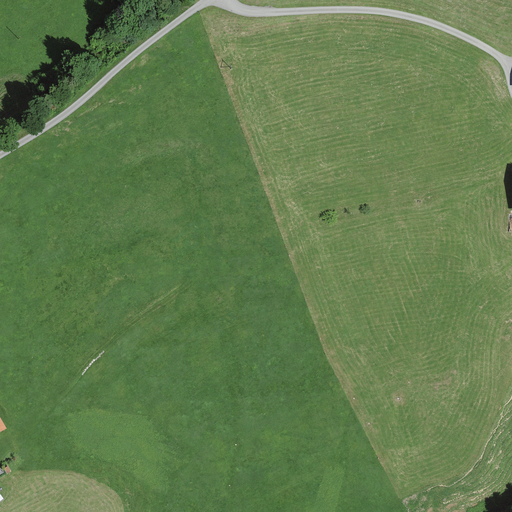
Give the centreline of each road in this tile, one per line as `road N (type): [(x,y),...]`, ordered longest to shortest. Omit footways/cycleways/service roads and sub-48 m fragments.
road 1 (unclassified): [(511,91),(503,59),(433,22),(362,10),(239,11),(224,0)]
road 2 (unclassified): [(207,0),(64,114),(0,154)]
